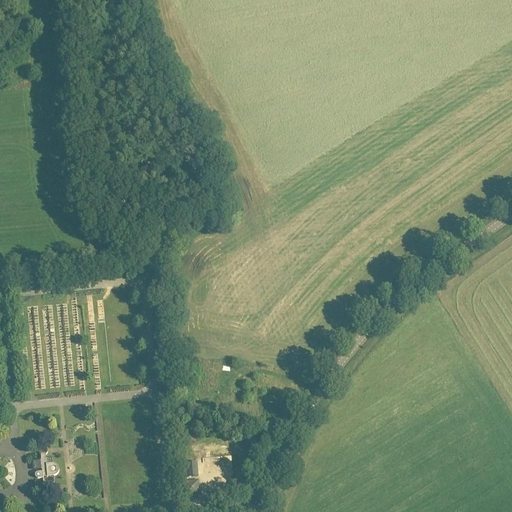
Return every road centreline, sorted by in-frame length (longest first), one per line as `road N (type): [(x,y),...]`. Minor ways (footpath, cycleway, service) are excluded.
road 1 (unknown): [(0,166),(128,174),(158,187),(284,287),(370,326)]
road 2 (unclassified): [(257,511),(303,416),(370,326),(511,217)]
